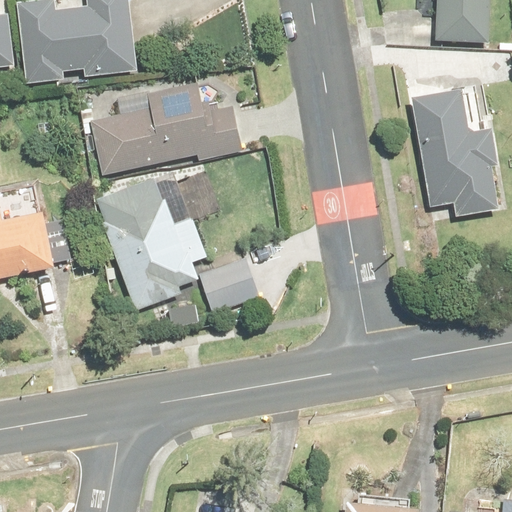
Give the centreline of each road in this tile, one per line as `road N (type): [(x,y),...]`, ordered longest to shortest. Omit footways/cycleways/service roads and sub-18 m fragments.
road 1 (residential): [(312,0),(375,367)]
road 2 (tertiary): [(125,411),(375,367)]
road 3 (tertiary): [(375,367),(511,342)]
road 4 (tertiary): [(0,431),(125,411)]
